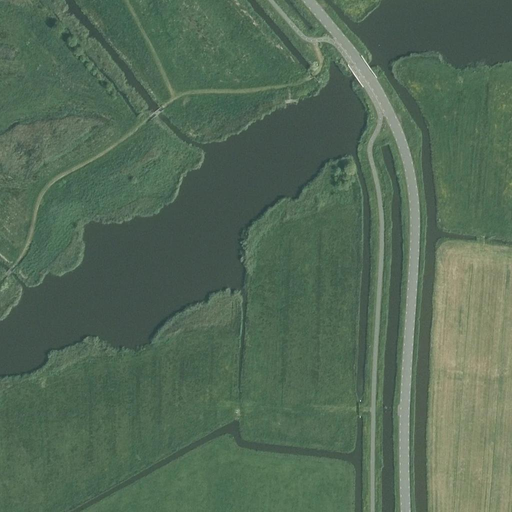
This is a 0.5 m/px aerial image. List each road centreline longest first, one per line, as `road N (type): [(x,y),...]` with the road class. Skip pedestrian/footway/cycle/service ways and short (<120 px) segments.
road 1 (tertiary): [(404,511),(416,220),(408,168),(371,80),(305,0)]
road 2 (track): [(227,408),(373,410)]
